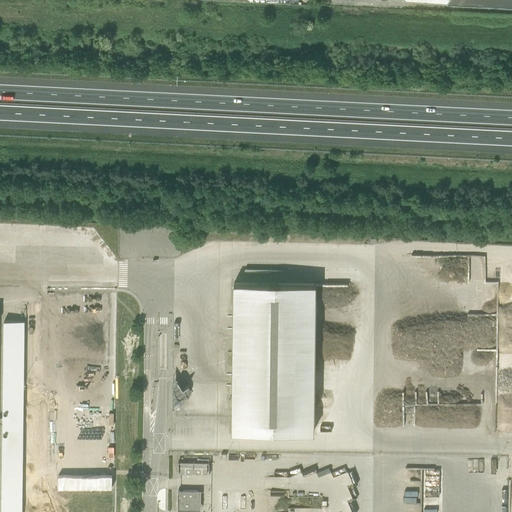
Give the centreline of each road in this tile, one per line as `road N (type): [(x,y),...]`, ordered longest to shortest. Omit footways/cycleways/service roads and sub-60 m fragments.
road 1 (motorway): [(511,117),(0,90)]
road 2 (motorway): [(0,112),(511,138)]
